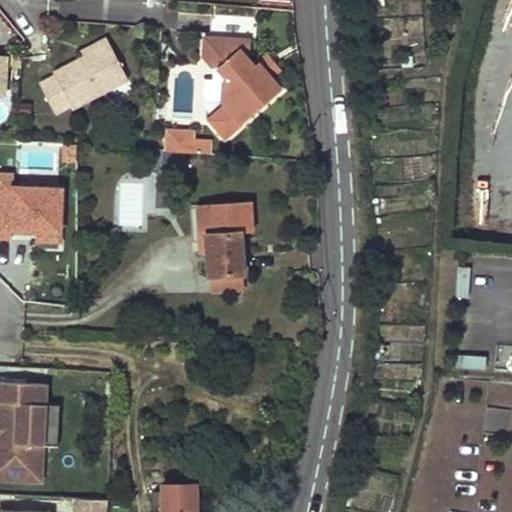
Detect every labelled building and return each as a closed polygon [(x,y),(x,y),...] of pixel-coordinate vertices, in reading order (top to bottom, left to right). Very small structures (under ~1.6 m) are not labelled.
[(256,39),(258,17),(212,14),(211,37),(250,39),(256,39)] [(108,34),(80,48),(84,56),(112,43),(108,34)] [(273,76),(260,62),(256,65),(249,58),(250,39),(211,37),(206,36),(205,56),(214,67),(220,66),(228,76),(225,79),(224,100),(227,104),(210,119),(227,138),(283,88),(273,76)] [(129,79),(112,43),(84,56),(52,72),(54,75),(41,82),(56,113),(70,106),(70,108),(129,79)] [(269,53),(260,62),(273,76),(282,68),(269,53)] [(168,130),(167,150),(192,152),(193,132),(168,130)] [(0,237),(64,239),(65,180),(15,179),(16,169),(0,169),(0,237)] [(209,253),(210,275),(244,274),(242,232),(254,232),(253,202),(207,204),(209,253)] [(201,253),(209,253),(207,204),(199,205),(201,253)] [(245,291),(244,274),(210,276),(211,293),(245,291)] [(511,345),(500,344),(497,364),(511,366),(511,345)] [(45,385),(0,382),(0,479),(41,482),(42,446),(44,405),(45,385)] [(59,405),(44,405),(42,446),(57,447),(59,405)] [(163,485),(163,511),(197,511),(197,484),(163,485)] [(106,511),(107,500),(76,499),(75,511),(106,511)]
